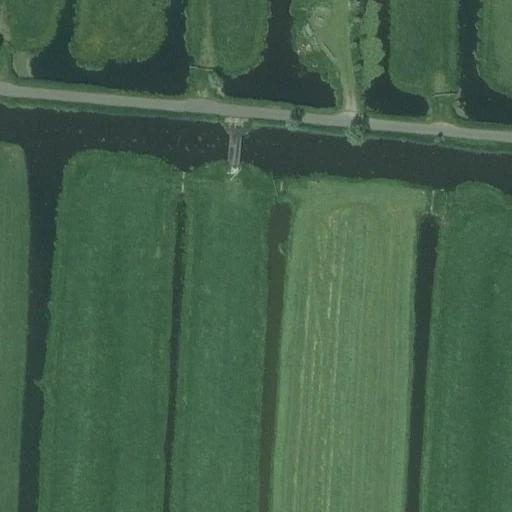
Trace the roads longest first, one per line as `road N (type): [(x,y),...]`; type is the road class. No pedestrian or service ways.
road 1 (unclassified): [(0,92),(511,137)]
road 2 (track): [(345,122),(331,0)]
